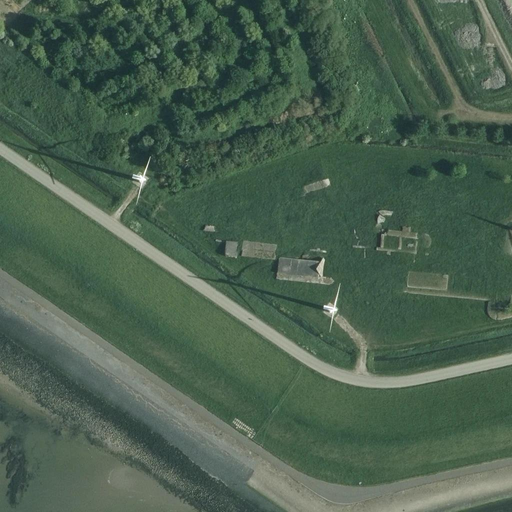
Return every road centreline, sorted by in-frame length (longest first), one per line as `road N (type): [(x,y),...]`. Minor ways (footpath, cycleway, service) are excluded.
road 1 (unclassified): [(511,359),(398,382),(327,371),(0,146)]
road 2 (track): [(511,121),(427,113),(373,0)]
road 3 (track): [(511,90),(483,98),(470,90),(424,0)]
